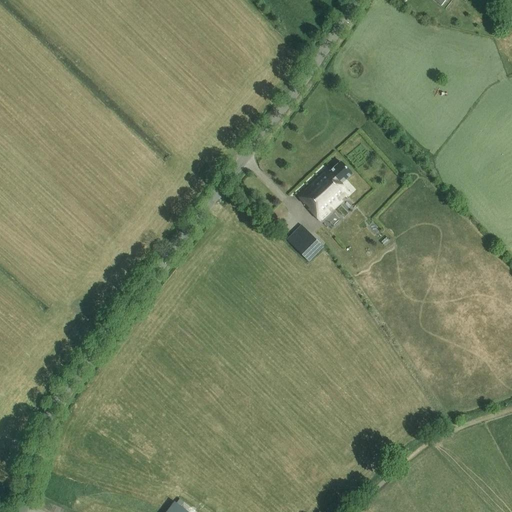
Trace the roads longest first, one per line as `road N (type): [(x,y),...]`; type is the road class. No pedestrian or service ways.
road 1 (tertiary): [(21,511),(43,427),(61,394),(355,0)]
road 2 (track): [(511,408),(443,430),(411,455),(366,511)]
